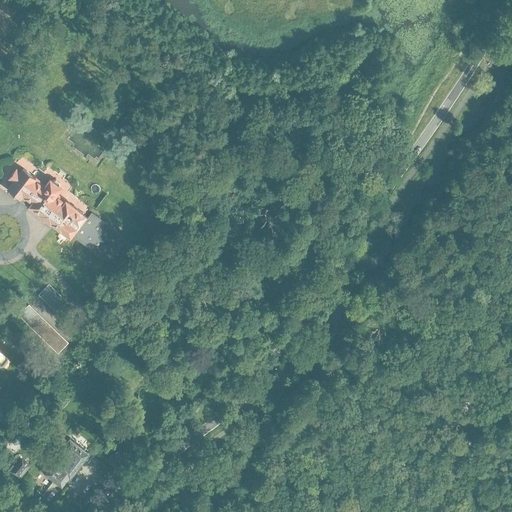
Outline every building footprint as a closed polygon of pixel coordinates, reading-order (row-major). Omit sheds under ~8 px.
[(70,236),(85,215),(56,193),(61,187),(50,179),(46,185),(24,168),(21,172),(16,168),(9,178),(14,181),(8,189),(19,198),(17,201),(28,209),(31,206),(40,213),(40,214),(51,222),(62,230),(57,236),(65,242),(70,236)] [(91,212),(74,236),(103,257),(120,234),(91,212)] [(86,283),(89,291),(97,288),(94,280),(86,283)] [(47,302),(60,314),(69,306),(56,293),(47,302)] [(58,352),(67,342),(50,326),(40,335),(58,352)] [(54,461),(46,471),(63,484),(71,474),(72,475),(90,451),(71,436),(53,460),(54,461)] [(24,458),(14,470),(22,476),(31,464),(24,458)]
